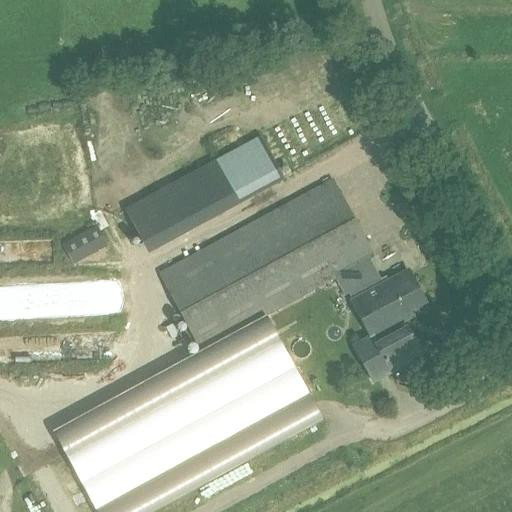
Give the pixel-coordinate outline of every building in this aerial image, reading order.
[(274,151),(287,148),(282,127),(269,130),(274,151)] [(126,212),(143,244),(237,192),(242,201),(284,178),(262,138),(126,212)] [(0,203),(70,199),(67,152),(0,156),(0,203)] [(332,181),(160,275),(201,351),(370,260),(374,257),(332,181)] [(73,265),(109,245),(98,224),(62,245),(73,265)] [(370,260),(339,277),(348,294),(355,290),(359,298),(352,301),(372,337),(428,308),(408,271),(383,285),(370,260)] [(168,511),(326,426),(268,320),(54,437),(95,511),(168,511)] [(406,320),(355,347),(374,382),(425,353),(406,320)]
